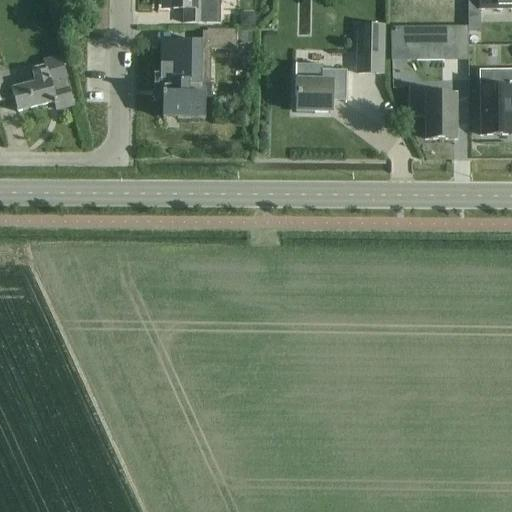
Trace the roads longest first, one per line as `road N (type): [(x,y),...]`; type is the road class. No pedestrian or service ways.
road 1 (tertiary): [(0,194),(511,197)]
road 2 (residential): [(0,161),(82,161),(112,150),(118,0)]
